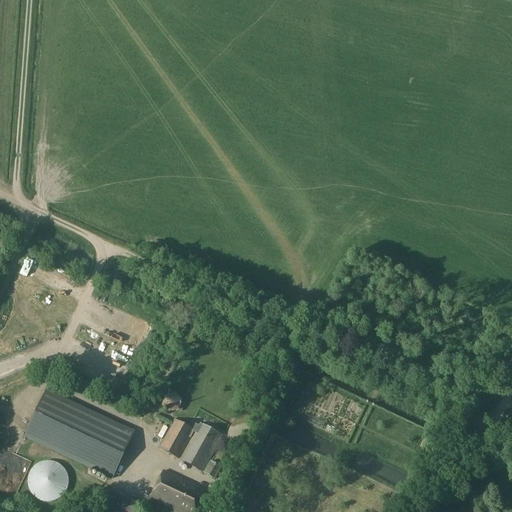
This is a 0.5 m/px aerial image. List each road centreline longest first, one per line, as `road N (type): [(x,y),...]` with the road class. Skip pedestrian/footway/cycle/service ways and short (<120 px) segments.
road 1 (track): [(36,213),(292,333)]
road 2 (unclassified): [(292,333),(482,421)]
road 3 (track): [(28,0),(15,180),(20,206)]
road 4 (track): [(207,511),(287,343)]
